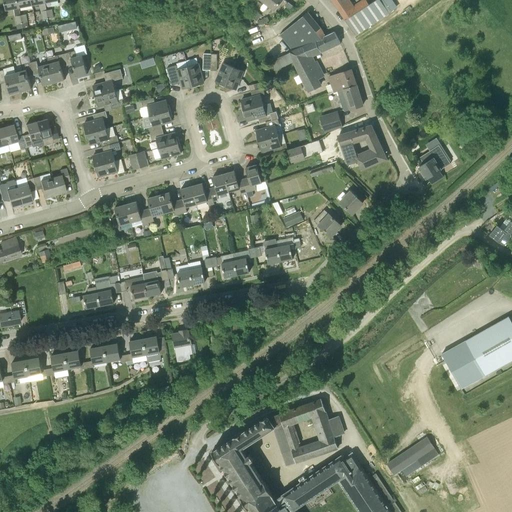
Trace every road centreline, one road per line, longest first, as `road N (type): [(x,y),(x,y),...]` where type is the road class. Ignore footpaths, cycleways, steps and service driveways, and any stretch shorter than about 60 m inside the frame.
road 1 (residential): [(295,287),(320,272),(407,177),(341,32),(314,0)]
road 2 (residential): [(0,341),(295,287)]
road 3 (unclassified): [(511,254),(468,227),(337,343)]
road 4 (residential): [(202,156),(235,146),(222,100),(211,96),(188,108),(200,153)]
road 5 (residential): [(90,197),(56,105),(0,111)]
road 6 (residential): [(337,343),(221,417)]
road 7 (residential): [(90,197),(193,166),(202,156)]
